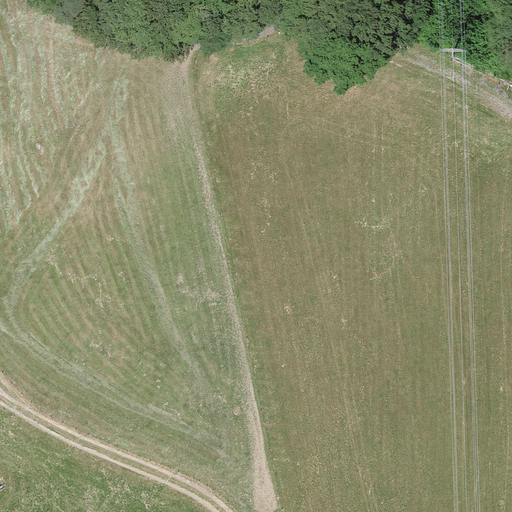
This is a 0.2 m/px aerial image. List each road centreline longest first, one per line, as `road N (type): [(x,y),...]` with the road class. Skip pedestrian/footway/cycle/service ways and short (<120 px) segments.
road 1 (track): [(511,107),(335,24),(287,17),(215,39)]
road 2 (track): [(0,399),(212,499),(223,511)]
